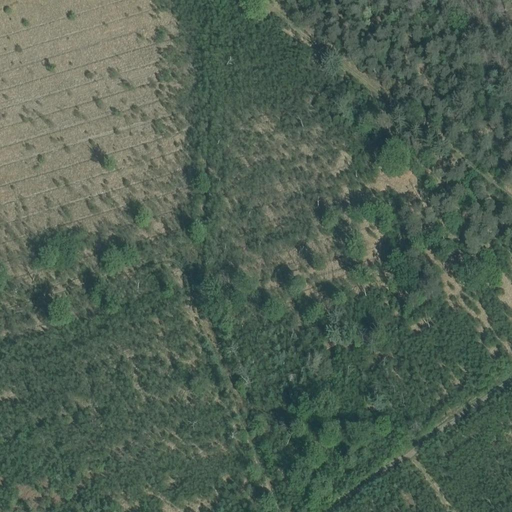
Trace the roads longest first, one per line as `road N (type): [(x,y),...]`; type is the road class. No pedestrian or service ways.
road 1 (track): [(263,0),(511,194)]
road 2 (track): [(320,511),(511,374)]
